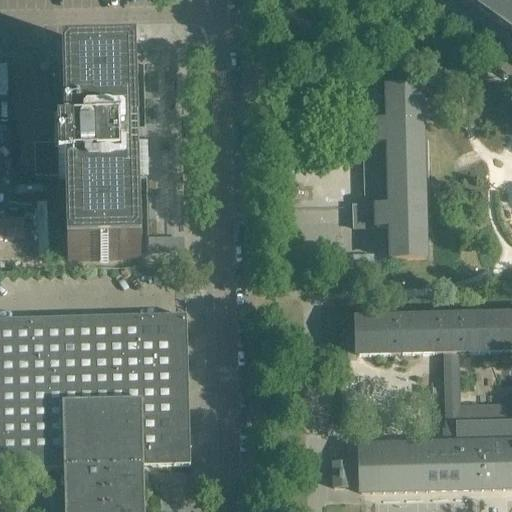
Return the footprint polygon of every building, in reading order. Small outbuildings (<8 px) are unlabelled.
[(461,0),(484,16),(495,0),(461,0)] [(511,36),(511,0),(495,0),(484,16),(511,36)] [(141,269),(138,144),(136,61),(62,63),(64,145),(58,145),(58,163),(59,181),(65,180),(67,263),(110,262),(110,269),(141,269)] [(429,206),(427,144),(422,144),(421,90),(421,89),(387,90),(387,91),(388,123),(352,123),(352,146),(368,145),(369,208),(354,208),(354,230),(377,230),(378,230),(390,229),(392,262),(425,261),(424,206),(429,206)] [(0,217),(0,238),(28,238),(28,217),(0,217)] [(144,252),(186,254),(187,239),(144,238),(144,252)] [(145,511),(144,468),(190,467),(186,318),(0,322),(0,472),(64,470),(65,511),(145,511)] [(444,356),(447,446),(360,448),(361,495),(511,491),(511,318),(357,322),(357,347),(358,358),(444,356)] [(358,358),(357,347),(347,347),(348,362),(358,362),(358,358)] [(349,489),(348,465),(333,466),(334,490),(349,489)]
